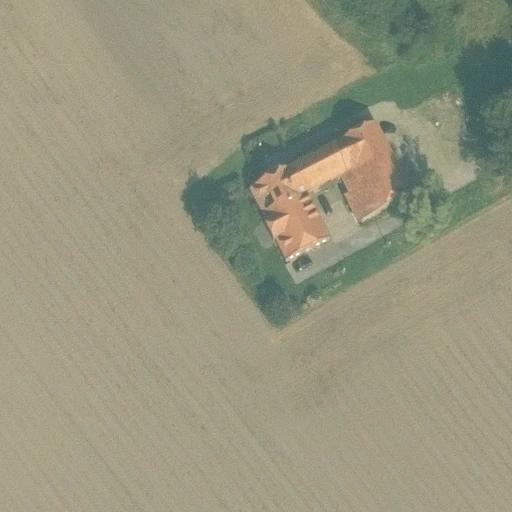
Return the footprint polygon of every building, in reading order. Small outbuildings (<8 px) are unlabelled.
[(374,128),(337,147),(351,175),(373,218),(410,198),(374,128)] [(337,147),(293,170),(301,188),(306,198),(341,180),(351,175),(337,147)] [(293,170),(249,192),(258,209),(301,188),(293,170)] [(351,175),(341,180),(362,223),(373,218),(351,175)] [(301,188),(258,209),(266,225),(263,226),(272,244),(275,243),(285,263),(329,241),(306,198),(301,188)]
